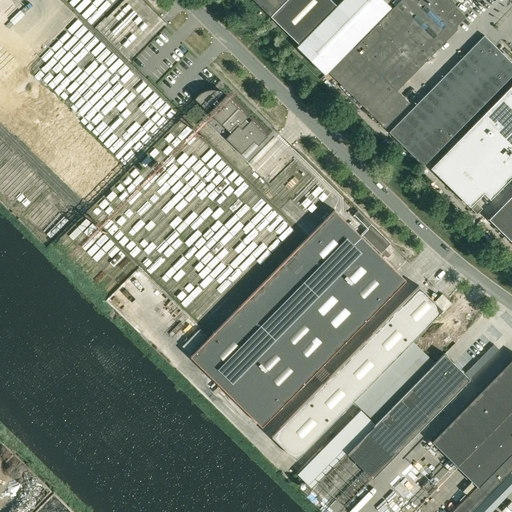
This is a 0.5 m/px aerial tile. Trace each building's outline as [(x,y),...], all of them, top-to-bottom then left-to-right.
[(255,0),(271,16),(271,15),(286,0),(255,0)] [(300,43),(337,5),(331,0),(286,0),(271,15),(300,43)] [(384,0),(341,0),(337,5),(300,43),(296,46),(325,74),(391,6),(384,0)] [(400,0),(354,48),(396,90),(457,29),(454,26),(465,16),(448,0),(400,0)] [(389,132),(424,166),(511,74),(511,62),(484,35),(389,132)] [(396,90),(354,48),(352,46),(328,71),(385,127),(409,103),(396,90)] [(511,84),(431,168),(471,207),(484,193),(491,199),(511,177),(511,84)] [(195,98),(196,99),(206,109),(213,102),(216,105),(209,112),(229,132),(229,131),(231,129),(233,131),(231,133),(226,138),(241,154),(242,154),(254,141),(258,145),(258,146),(268,136),(251,120),(249,123),(245,120),(248,117),(226,95),(219,102),(216,99),(223,92),(222,92),(221,91),(220,91),(219,90),(217,90),(218,88),(216,86),(213,89),(212,89),(210,89),(208,89),(205,90),(203,91),(201,92),(200,93),(199,93),(198,94),(198,95),(197,96),(196,96),(195,97),(195,98)] [(511,242),(511,194),(488,219),(511,242)] [(477,214),(482,208),(477,203),(472,209),(477,214)] [(265,422),(398,288),(406,280),(334,210),(330,214),(326,218),(194,352),(191,356),(262,425),(265,422)] [(366,228),(371,223),(358,210),(353,215),(366,228)] [(443,309),(419,286),(272,436),(296,459),(443,309)] [(375,423),(373,425),(399,450),(470,378),(444,353),(375,423)] [(470,511),(511,469),(511,358),(432,441),(477,485),(450,511),(470,511)]
